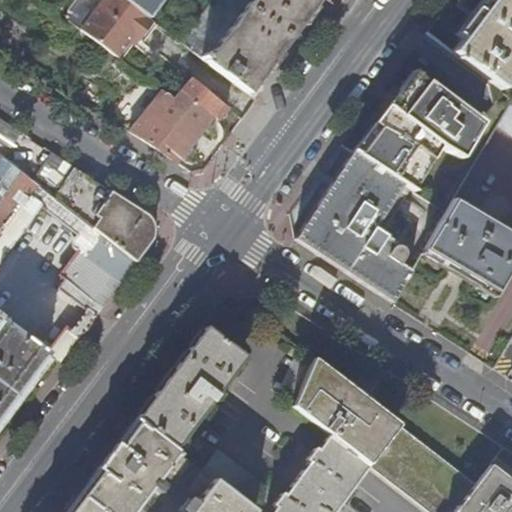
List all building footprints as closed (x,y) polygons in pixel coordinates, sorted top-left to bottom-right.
[(139,43),(153,24),(148,20),(121,0),(104,0),(81,32),(116,59),(132,38),(139,43)] [(121,0),(148,20),(162,0),(121,0)] [(213,0),(180,45),(252,98),(260,87),(256,84),(318,0),(213,0)] [(511,0),(489,0),(451,52),(493,84),(500,90),(511,73),(511,0)] [(153,24),(139,43),(143,46),(157,27),(153,24)] [(161,87),(171,95),(186,76),(177,68),(161,87)] [(411,71),(352,151),(405,186),(435,139),(441,143),(458,155),(479,122),(411,71)] [(213,118),(217,121),(227,108),(188,78),(184,83),(178,90),(174,95),(173,97),(208,124),(213,118)] [(202,132),(208,124),(173,97),(170,101),(161,94),(146,111),(191,146),(202,132)] [(496,125),(511,136),(511,101),(511,100),(496,125)] [(146,111),(128,131),(179,164),(181,166),(193,151),(189,148),(191,146),(146,111)] [(22,133),(0,118),(0,156),(4,159),(22,133)] [(213,118),(208,124),(212,127),(217,121),(213,118)] [(208,124),(202,132),(205,135),(212,127),(208,124)] [(435,139),(405,186),(409,188),(411,190),(441,143),(435,139)] [(352,151),(292,239),(389,302),(409,270),(398,263),(403,254),(403,252),(402,251),(401,249),(400,248),(399,247),(399,246),(372,227),(380,216),(403,232),(411,219),(416,222),(425,210),(405,196),(409,188),(405,186),(352,151)] [(52,152),(30,180),(37,186),(96,232),(136,263),(153,240),(155,235),(156,229),(154,221),(148,215),(52,152)] [(0,235),(37,186),(30,180),(4,159),(0,156),(0,235)] [(511,264),(511,235),(452,198),(444,211),(421,250),(495,294),(511,264)] [(61,278),(101,309),(136,263),(96,232),(61,278)] [(0,418),(48,354),(0,317),(0,418)] [(245,358),(205,328),(135,420),(173,450),(245,358)] [(511,511),(511,480),(493,466),(478,486),(383,411),(377,419),(309,365),(291,407),(330,437),(369,468),(425,511),(511,511)] [(251,511),(252,511),(236,499),(201,472),(173,450),(135,420),(65,511),(251,511)] [(335,511),(369,468),(330,437),(271,511),(335,511)] [(218,451),(201,472),(236,499),(253,478),(218,451)]
